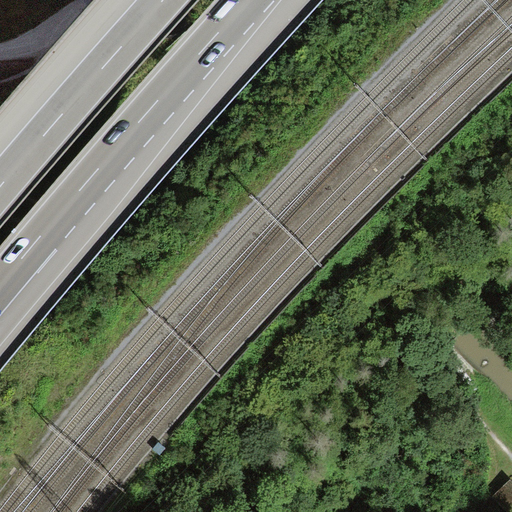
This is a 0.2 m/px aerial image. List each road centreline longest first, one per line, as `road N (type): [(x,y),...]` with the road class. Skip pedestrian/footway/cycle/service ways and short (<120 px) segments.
road 1 (motorway): [(0,284),(248,0)]
road 2 (motorway): [(163,0),(0,186)]
road 3 (track): [(0,51),(77,17),(201,59)]
road 4 (track): [(440,337),(480,380),(471,403),(511,453)]
